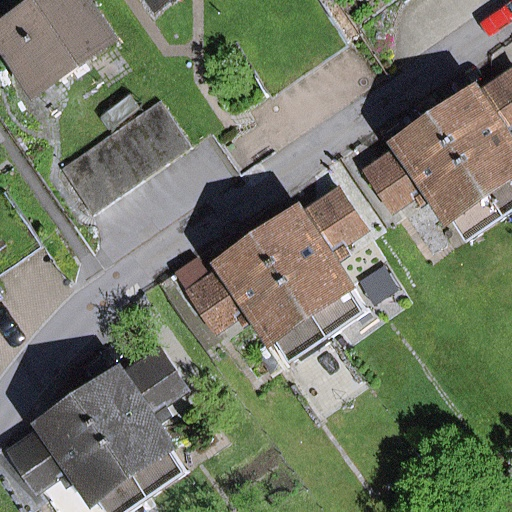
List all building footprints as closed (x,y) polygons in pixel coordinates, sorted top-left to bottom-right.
[(49,0),(0,34),(41,92),(116,40),(87,0),(49,0)] [(154,0),(160,9),(173,0),(154,0)] [(271,97),(348,44),(317,0),(299,0),(234,45),(271,97)] [(511,108),(511,72),(443,120),(510,217),(511,215),(511,109),(511,108)] [(160,103),(61,171),(94,217),(192,149),(160,103)] [(440,195),(473,243),(510,217),(443,120),(368,171),(384,195),(407,179),(419,197),(425,206),(440,195)] [(396,212),(419,197),(407,179),(384,195),(396,212)] [(368,232),(340,191),(266,241),(332,338),(369,313),(331,256),(368,232)] [(6,192),(0,196),(0,236),(16,259),(41,242),(6,192)] [(0,270),(16,259),(0,236),(0,270)] [(257,307),(295,363),(332,338),(266,241),(191,293),(207,316),(245,290),(257,307)] [(207,316),(219,333),(257,307),(245,290),(207,316)] [(177,374),(162,352),(87,401),(154,498),(154,499),(191,473),(152,417),(140,399),(177,374)] [(140,399),(152,417),(189,392),(177,374),(140,399)] [(134,511),(154,499),(154,498),(87,401),(13,453),(29,476),(32,475),(52,461),(63,478),(70,488),(51,502),(58,511),(134,511)] [(32,475),(44,492),(63,478),(52,461),(32,475)]
